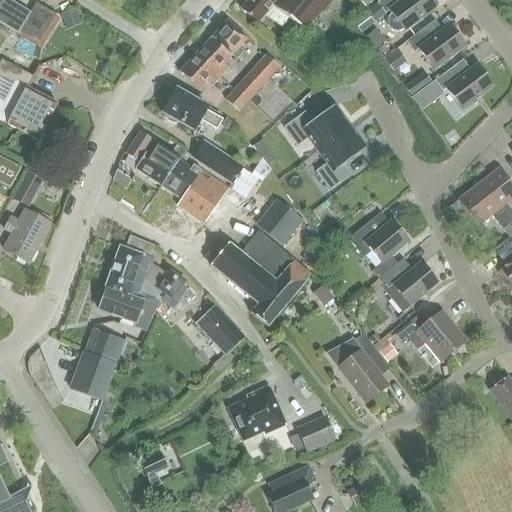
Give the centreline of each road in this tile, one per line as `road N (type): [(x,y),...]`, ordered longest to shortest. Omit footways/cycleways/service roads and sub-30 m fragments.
road 1 (residential): [(157,52),(119,115),(39,318)]
road 2 (residential): [(96,511),(0,361)]
road 3 (residential): [(511,338),(497,344),(425,199)]
road 4 (residential): [(425,199),(366,84)]
road 5 (residential): [(425,199),(511,104)]
